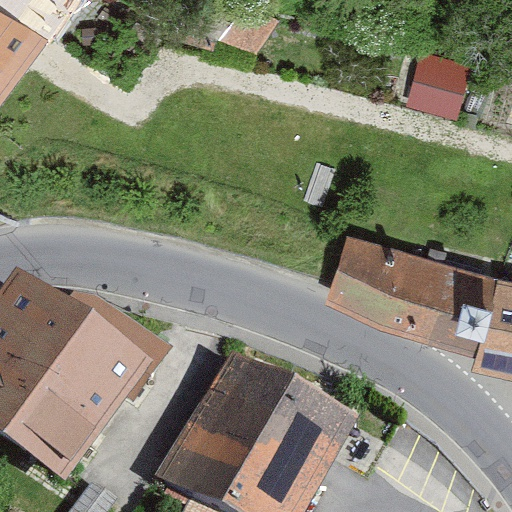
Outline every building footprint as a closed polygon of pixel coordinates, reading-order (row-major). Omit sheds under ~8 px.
[(0,0),(0,99),(50,32),(5,0),(0,0)] [(73,0),(5,0),(50,32),(73,0)] [(423,47),(408,99),(455,112),(469,61),(423,47)] [(511,273),(393,250),(346,235),(323,296),(473,350),(471,366),(511,374),(511,273)] [(0,433),(66,478),(154,363),(31,296),(14,316),(0,309),(0,433)] [(308,511),(357,425),(232,356),(162,482),(215,511),(308,511)]
